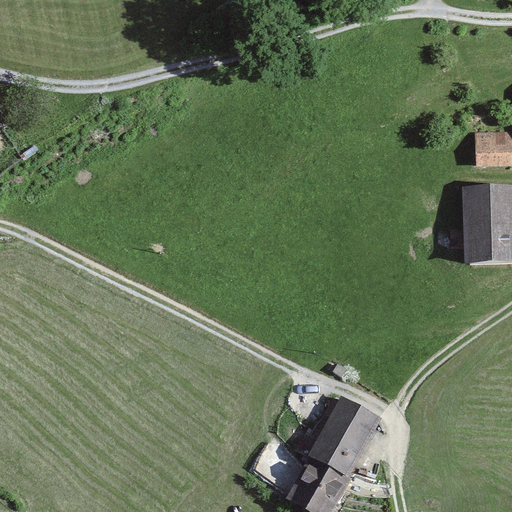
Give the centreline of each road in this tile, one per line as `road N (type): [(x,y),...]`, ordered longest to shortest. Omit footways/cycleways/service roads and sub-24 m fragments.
road 1 (track): [(511,17),(363,16),(111,87),(0,77)]
road 2 (track): [(0,228),(374,403),(395,425)]
road 3 (track): [(402,511),(393,451),(403,400),(429,365),(511,305)]
